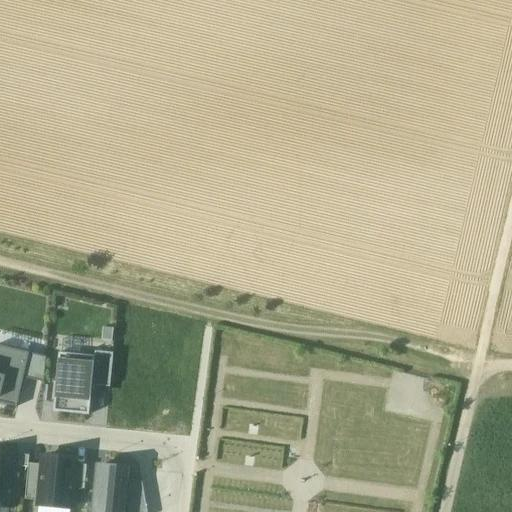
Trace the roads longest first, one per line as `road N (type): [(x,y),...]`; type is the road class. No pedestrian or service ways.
road 1 (track): [(445,511),(511,228)]
road 2 (residential): [(0,428),(140,441),(162,464),(168,511)]
